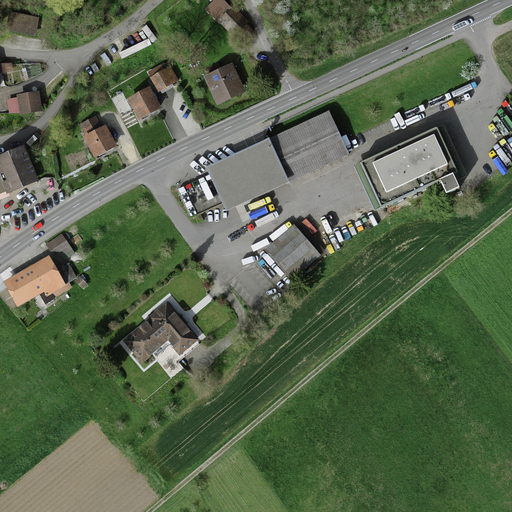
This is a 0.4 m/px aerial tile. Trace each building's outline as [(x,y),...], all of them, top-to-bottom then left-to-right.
[(217,22),(220,19),(234,34),(246,23),(223,0),(214,0),(205,9),(217,22)] [(219,99),(239,90),(230,70),(209,79),(219,99)] [(172,84),(164,71),(152,77),(160,91),(172,84)] [(140,117),(158,107),(149,90),(131,100),(140,117)] [(37,94),(19,97),(22,112),(39,110),(37,94)] [(190,219),(225,203),(283,176),(286,183),(348,155),(328,112),(267,140),(269,146),(177,189),(190,219)] [(96,155),(114,146),(105,129),(102,130),(95,117),(80,125),(96,155)] [(458,173),(437,128),(360,163),(381,209),(440,181),(446,195),(460,188),(454,175),(458,173)] [(23,148),(0,157),(0,192),(36,178),(23,148)] [(198,223),(203,221),(200,214),(195,217),(198,223)] [(319,255),(294,226),(266,251),(291,279),(319,255)] [(62,235),(47,245),(51,251),(55,249),(59,256),(71,248),(62,235)] [(49,262),(9,284),(18,301),(42,286),(44,290),(39,293),(45,303),(54,298),(51,293),(69,282),(56,261),(50,264),(49,262)] [(86,283),(80,277),(76,281),(82,287),(86,283)] [(142,361),(153,352),(161,362),(174,352),(181,360),(200,344),(167,304),(150,318),(151,319),(125,341),(142,361)]
